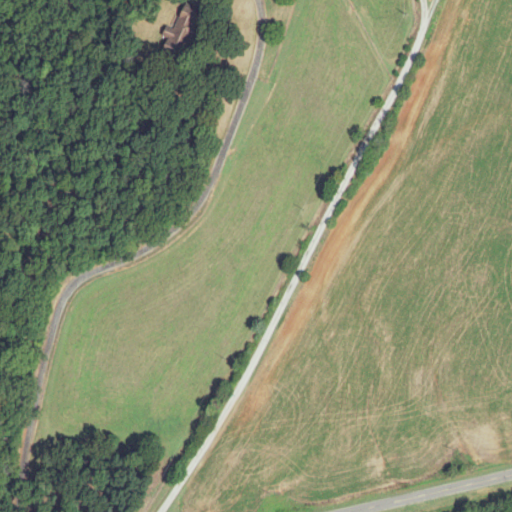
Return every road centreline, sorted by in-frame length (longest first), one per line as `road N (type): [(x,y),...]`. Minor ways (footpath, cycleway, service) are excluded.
road 1 (residential): [(161,511),(293,286),(436,0)]
road 2 (residential): [(348,511),(511,474)]
